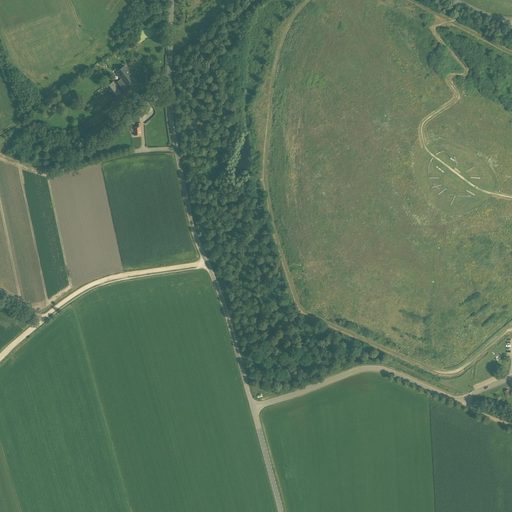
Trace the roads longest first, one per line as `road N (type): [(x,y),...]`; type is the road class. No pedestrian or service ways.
road 1 (track): [(511,328),(444,373),(306,311),(296,298),(265,173),(279,47),(309,0)]
road 2 (unclassified): [(252,408),(191,219),(172,114),(172,0)]
road 3 (unclassified): [(252,408),(370,368),(458,401)]
road 4 (track): [(42,319),(98,282),(207,262)]
